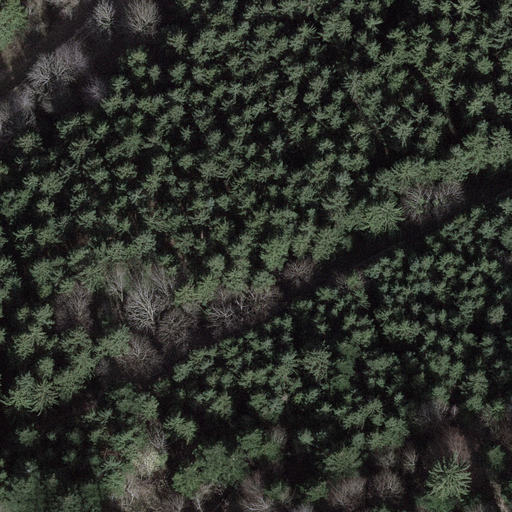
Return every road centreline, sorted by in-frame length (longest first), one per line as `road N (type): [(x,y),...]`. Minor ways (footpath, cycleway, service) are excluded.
road 1 (track): [(0,448),(511,189)]
road 2 (track): [(0,108),(110,0)]
